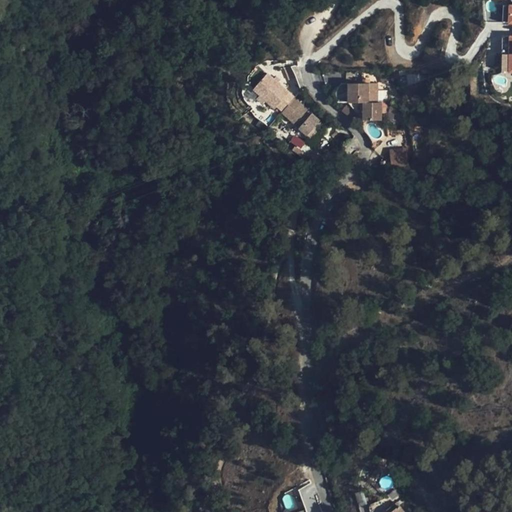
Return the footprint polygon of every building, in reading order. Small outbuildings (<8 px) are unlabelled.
[(390,75),(382,74),(381,84),(388,85),(390,75)] [(265,75),(255,86),(262,92),(259,94),(266,101),(275,109),(277,106),(282,111),(281,112),(306,135),(320,120),(278,83),(274,78),(270,75),(265,75)] [(338,103),(349,103),(349,83),(342,83),(333,93),(338,103)] [(378,83),(349,83),(349,103),(356,102),(356,111),(364,111),(364,120),(382,120),(382,102),(378,102),(378,83)] [(253,89),(259,94),(262,92),(255,86),(253,89)] [(266,101),(259,94),(256,97),(263,103),(266,101)] [(324,124),(320,120),(306,135),(311,139),(324,124)] [(408,164),(407,146),(389,148),(390,166),(408,164)] [(381,488),(392,486),(390,478),(380,480),(381,488)] [(300,487),(303,507),(317,504),(313,485),(300,487)] [(360,506),(367,503),(362,491),(355,494),(360,506)] [(285,509),(291,508),(289,495),(283,496),(285,509)] [(405,511),(397,501),(383,511),(405,511)]
